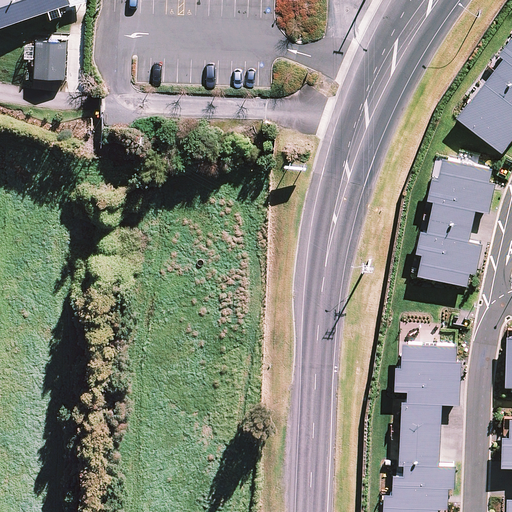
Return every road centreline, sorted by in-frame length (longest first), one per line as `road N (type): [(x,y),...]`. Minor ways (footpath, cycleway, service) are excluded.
road 1 (tertiary): [(429,0),(362,112),(328,233),(309,511)]
road 2 (residential): [(473,511),(490,302)]
